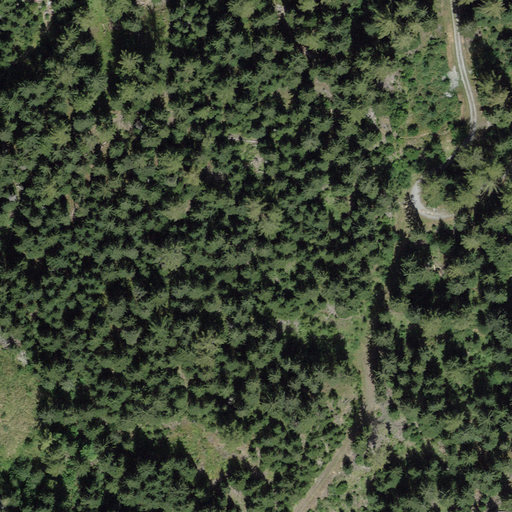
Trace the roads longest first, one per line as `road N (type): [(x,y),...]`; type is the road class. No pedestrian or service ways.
road 1 (track): [(511,169),(462,216),(428,226),(417,208),(428,181),(460,159),(471,123),(451,0)]
road 2 (track): [(417,208),(374,332),(371,395),(292,511)]
